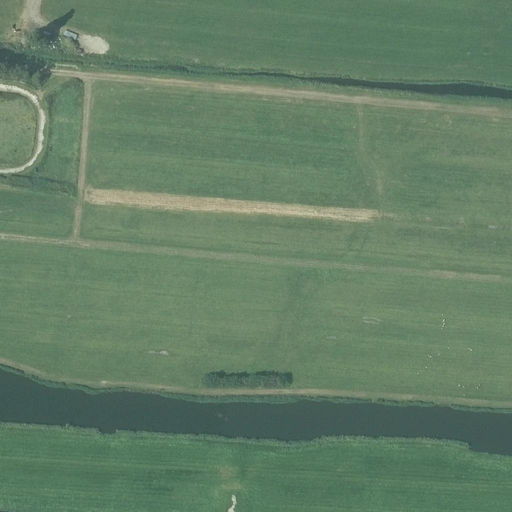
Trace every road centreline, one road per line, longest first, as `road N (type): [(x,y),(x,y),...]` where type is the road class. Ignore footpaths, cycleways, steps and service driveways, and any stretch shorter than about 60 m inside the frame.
road 1 (track): [(511,404),(68,382),(0,360)]
road 2 (track): [(0,236),(511,282)]
road 3 (track): [(511,115),(87,76)]
road 4 (track): [(87,76),(76,241)]
